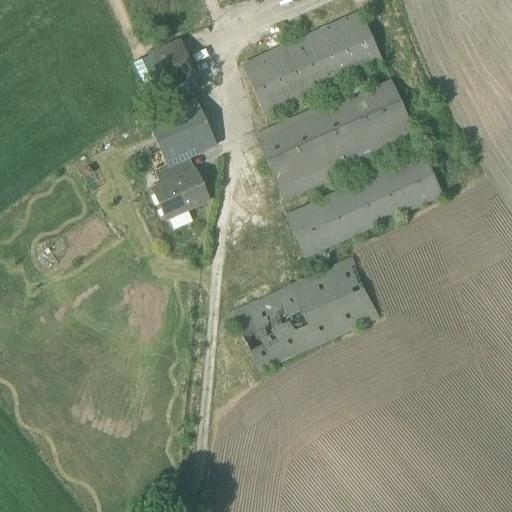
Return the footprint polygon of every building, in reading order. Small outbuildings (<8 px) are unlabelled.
[(346,103),(338,84),(381,65),(358,15),(242,67),(265,117),(327,88),(336,107),(257,143),(283,201),(365,164),(372,178),(286,218),(305,259),(441,198),(422,157),(382,175),(379,168),(375,170),(372,162),(416,142),(389,83),(346,103)] [(164,93),(195,79),(179,42),(148,56),(164,93)] [(350,97),(364,90),(360,81),(346,87),(350,97)] [(156,83),(144,88),(149,99),(160,94),(156,83)] [(145,121),(166,169),(154,175),(160,187),(151,191),(165,221),(208,202),(195,172),(193,172),(188,161),(216,148),(195,99),(145,121)] [(40,274),(126,232),(94,168),(48,191),(56,206),(48,210),(55,224),(23,240),(40,274)] [(258,375),(379,320),(351,258),(230,312),(258,375)]
